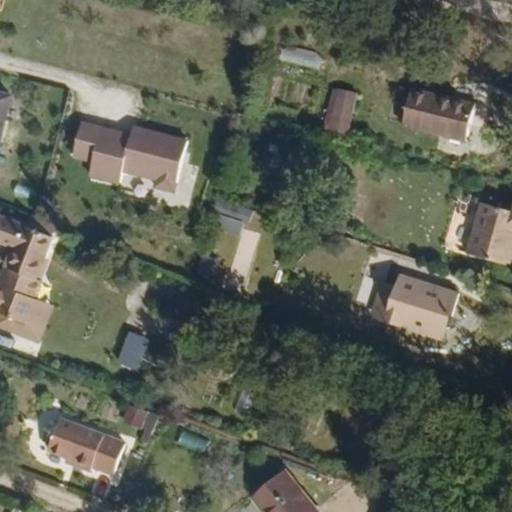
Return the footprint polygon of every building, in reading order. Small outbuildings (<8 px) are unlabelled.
[(330,86),(323,133),(348,137),(355,90),(330,86)] [(0,148),(9,151),(22,99),(0,92),(0,148)] [(482,151),(489,117),(422,100),(415,135),(482,151)] [(144,142),(95,129),(86,161),(106,167),(102,181),(134,189),(137,177),(171,186),(169,193),(189,198),(202,149),(146,134),(144,142)] [(268,219),(239,209),(233,227),(262,236),(268,219)] [(511,216),(492,213),(479,263),(511,272),(511,216)] [(34,279),(51,237),(0,216),(0,243),(14,249),(7,268),(2,266),(0,272),(0,309),(24,319),(38,284),(37,280),(34,279)] [(388,295),(380,321),(395,326),(392,335),(427,348),(432,357),(463,341),(456,332),(465,309),(406,288),(402,300),(388,295)] [(395,326),(380,321),(377,329),(392,335),(395,326)] [(116,360),(136,369),(149,337),(129,329),(116,360)] [(245,412),(256,389),(245,383),(234,407),(245,412)] [(150,431),(157,414),(129,402),(122,419),(150,431)] [(106,479),(113,450),(52,427),(40,457),(106,479)] [(205,451),(209,437),(180,430),(176,443),(205,451)] [(258,511),(312,511),(283,480),(254,507),(258,511)] [(26,511),(28,508),(6,500),(2,511),(26,511)]
